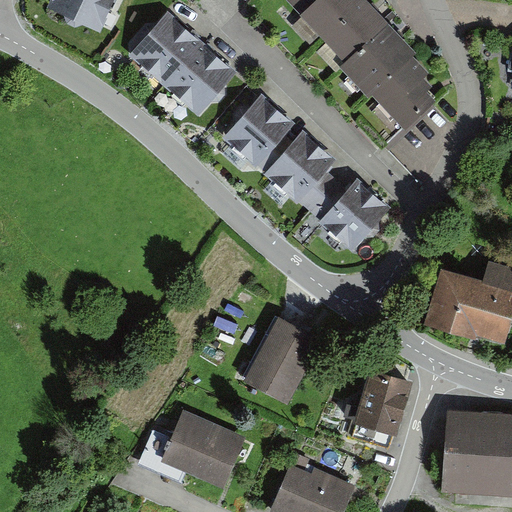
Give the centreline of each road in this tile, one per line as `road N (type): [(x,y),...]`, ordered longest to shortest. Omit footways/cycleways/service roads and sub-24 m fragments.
road 1 (unclassified): [(366,318),(90,87),(0,35)]
road 2 (residential): [(434,0),(472,105),(463,145),(366,318)]
road 3 (residential): [(391,511),(443,363)]
